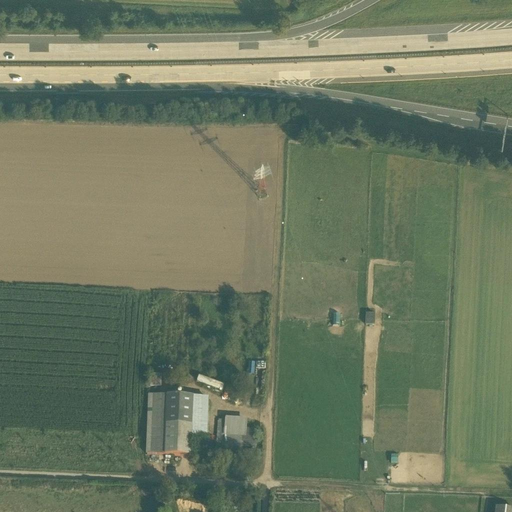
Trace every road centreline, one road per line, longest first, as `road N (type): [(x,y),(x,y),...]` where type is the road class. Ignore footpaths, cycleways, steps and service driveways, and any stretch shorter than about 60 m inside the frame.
road 1 (motorway): [(176,78),(511,127)]
road 2 (motorway): [(176,78),(511,62)]
road 3 (motorway): [(511,36),(220,50)]
road 4 (unclassified): [(0,474),(266,484)]
road 5 (track): [(266,484),(511,494)]
road 6 (motorway): [(220,50),(0,49)]
road 7 (motorway): [(0,76),(176,78)]
road 8 (motorway): [(374,0),(309,30),(220,50)]
